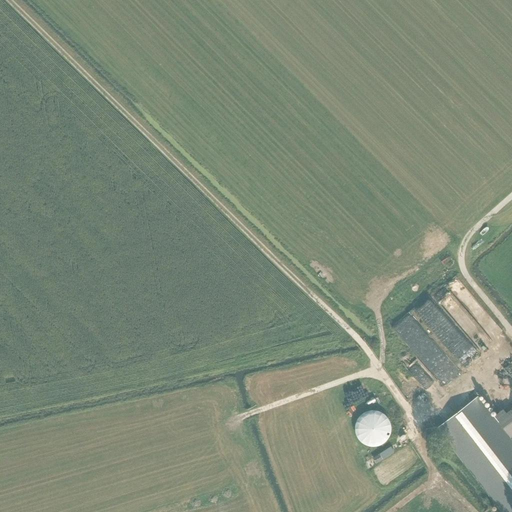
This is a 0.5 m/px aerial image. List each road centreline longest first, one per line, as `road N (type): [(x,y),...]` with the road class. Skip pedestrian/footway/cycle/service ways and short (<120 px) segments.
road 1 (track): [(308,293),(4,0)]
road 2 (track): [(348,329),(290,349),(0,407)]
road 3 (track): [(308,293),(358,337),(417,423),(416,443),(438,479),(472,511)]
road 4 (unclassified): [(511,332),(464,274),(461,257),(472,230),(511,196)]
road 5 (track): [(378,368),(241,416)]
